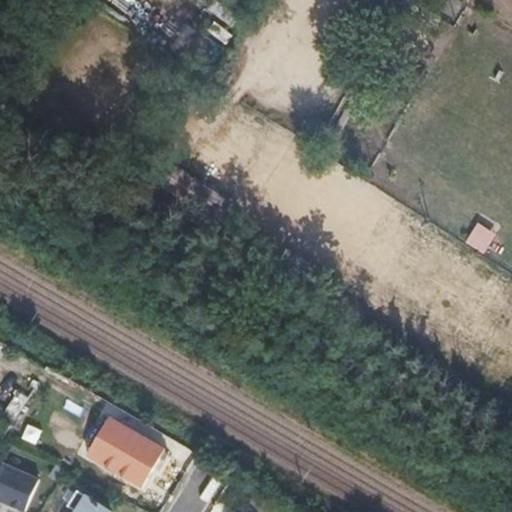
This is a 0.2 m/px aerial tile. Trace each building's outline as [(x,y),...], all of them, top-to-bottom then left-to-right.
[(413,102),(469,8),(454,0),(403,0),(358,77),(410,108),(413,102)] [(111,416),(99,434),(126,450),(114,467),(108,476),(137,494),(166,448),(111,416)] [(126,450),(99,434),(88,451),(114,467),(126,450)] [(39,479),(3,459),(0,465),(0,497),(23,510),(39,479)] [(111,511),(112,510),(76,489),(67,504),(63,502),(56,511),(111,511)]
